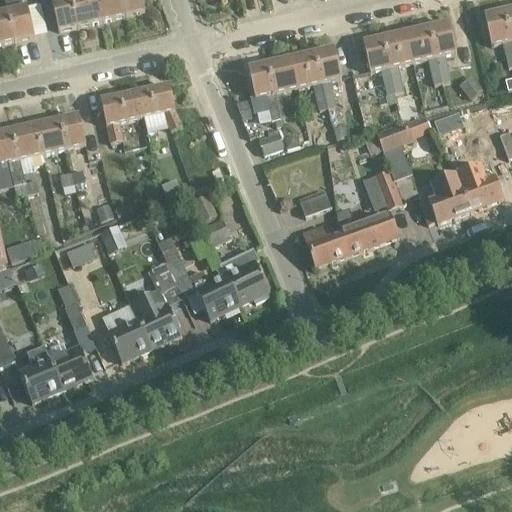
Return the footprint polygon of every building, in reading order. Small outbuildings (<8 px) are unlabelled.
[(28,11),(23,12),(20,0),(4,0),(5,1),(8,15),(15,45),(35,41),(28,11)] [(50,0),(59,35),(81,30),(74,0),(72,1),(72,0),(50,0)] [(72,0),(72,1),(74,0),(81,30),(103,25),(97,0),(72,0)] [(97,0),(103,25),(125,20),(120,0),(97,0)] [(120,0),(125,20),(145,15),(141,0),(120,0)] [(8,15),(0,17),(0,48),(15,45),(8,15)] [(511,50),(511,46),(511,45),(511,41),(506,15),(485,20),(491,50),(502,47),(508,73),(511,71),(511,50)] [(457,58),(450,28),(428,32),(435,63),(437,62),(442,88),(451,86),(445,61),(457,58)] [(428,32),(406,37),(413,68),(428,64),(434,90),(442,88),(437,62),(435,63),(428,32)] [(398,71),(413,68),(406,37),(385,42),(391,72),(389,73),(395,98),(403,96),(398,71)] [(370,77),(381,75),(386,100),(395,98),(389,73),(391,72),(385,42),(363,46),(370,77)] [(341,83),(334,53),(313,58),(319,88),(321,87),(327,113),(335,111),(330,86),(341,83)] [(313,58),(291,63),(298,93),(313,89),(318,115),(327,113),(321,87),(319,88),(313,58)] [(282,96),(298,93),(291,63),(269,68),(276,98),(274,98),(280,123),(288,121),(282,96)] [(276,98),(269,68),(247,72),(254,102),(249,104),(250,105),(252,117),(253,120),(258,119),(269,116),(271,125),(280,123),(274,98),(276,98)] [(480,92),(480,91),(470,77),(457,86),(469,101),(480,92)] [(182,131),(175,115),(176,115),(170,90),(135,98),(141,123),(163,118),(169,136),(182,131)] [(141,123),(135,98),(101,106),(111,149),(123,146),(119,128),(141,123)] [(252,117),(250,105),(235,109),(240,120),(252,117)] [(269,116),(258,119),(261,131),(272,128),(271,125),(269,116)] [(450,119),(433,128),(440,141),(457,132),(450,119)] [(64,155),(86,150),(80,120),(58,125),(64,155)] [(58,125),(36,130),(43,159),(64,155),(58,125)] [(36,130),(15,135),(24,175),(35,173),(35,171),(45,169),(43,159),(36,130)] [(406,130),(377,140),(385,161),(414,150),(406,130)] [(345,132),(334,132),(335,142),(346,142),(345,132)] [(16,203),(28,200),(29,199),(26,187),(26,188),(23,177),(24,177),(24,175),(15,135),(0,137),(0,194),(14,191),(16,203)] [(501,144),(500,144),(502,149),(508,165),(511,163),(511,135),(499,140),(501,144)] [(258,144),(264,162),(285,153),(279,136),(258,144)] [(287,155),(300,151),(297,142),(294,140),(284,142),(287,155)] [(502,149),(491,153),(497,169),(508,165),(502,149)] [(137,174),(152,171),(149,159),(135,162),(137,174)] [(476,188),(463,193),(471,216),(504,204),(491,170),(472,177),(476,188)] [(72,189),(86,186),(83,175),(69,178),(72,189)] [(403,210),(395,188),(393,189),(388,175),(375,179),(378,191),(387,216),(402,211),(402,210),(403,210)] [(69,178),(60,180),(63,191),(72,189),(69,178)] [(462,193),(458,181),(456,178),(430,187),(436,203),(430,205),(421,208),(429,229),(438,226),(438,228),(471,216),(463,193),(462,193)] [(176,183),(161,190),(166,201),(180,194),(176,183)] [(29,199),(40,197),(37,185),(26,187),(29,199)] [(305,223),(332,213),(326,198),(300,207),(305,223)] [(207,202),(195,207),(204,228),(216,222),(207,202)] [(113,220),(109,209),(98,212),(101,224),(113,220)] [(336,218),(337,224),(338,230),(341,237),(349,261),(399,242),(391,219),(356,232),(349,213),(336,218)] [(202,231),(213,253),(231,244),(221,222),(202,231)] [(316,273),(349,261),(341,237),(327,242),(323,230),(304,237),(316,273)] [(108,257),(125,250),(118,231),(101,239),(108,257)] [(211,324),(240,310),(225,280),(209,288),(203,276),(189,283),(171,244),(158,250),(182,302),(197,295),(211,324)] [(34,247),(8,255),(13,269),(39,261),(34,247)] [(69,256),(67,257),(74,273),(76,272),(98,263),(91,247),(69,256)] [(253,253),(220,269),(225,280),(240,310),(253,304),(255,306),(269,300),(268,297),(270,296),(256,267),(259,265),(253,253)] [(24,275),(29,286),(46,279),(41,268),(24,275)] [(158,295),(131,308),(138,322),(152,353),(182,339),(168,308),(164,310),(158,295)] [(75,336),(87,331),(76,307),(75,308),(65,312),(75,336)] [(122,367),(152,353),(138,322),(108,336),(122,367)] [(2,332),(0,333),(0,372),(15,366),(2,332)] [(51,363),(49,363),(63,394),(93,381),(80,350),(69,355),(65,347),(47,354),(51,363)] [(33,407),(63,394),(49,363),(19,376),(33,407)]
